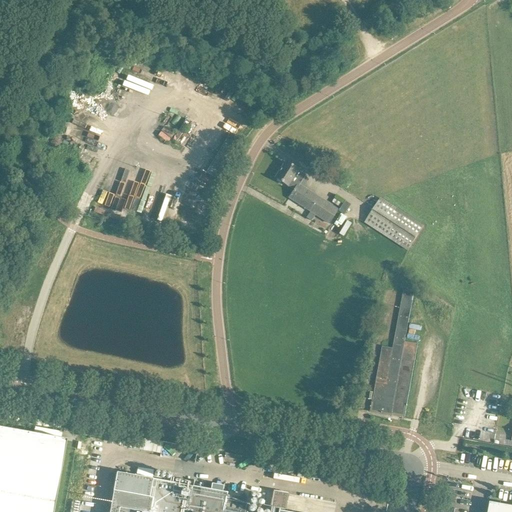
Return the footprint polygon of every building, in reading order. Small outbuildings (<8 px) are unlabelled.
[(180,79),(175,89),(186,96),(192,86),(180,79)] [(87,109),(85,117),(102,121),(104,113),(87,109)] [(168,142),(174,135),(165,128),(159,135),(168,142)] [(206,173),(216,179),(238,142),(228,136),(206,173)] [(297,170),(286,162),(275,178),(287,186),(287,185),(294,190),(289,198),(310,212),(306,218),(311,221),(315,215),(329,224),(338,210),(297,184),(297,185),(290,180),(297,170)] [(374,209),(365,223),(408,250),(423,227),(381,199),(374,209)] [(370,411),(370,412),(392,416),(392,415),(404,418),(418,344),(405,342),(414,292),(403,290),(393,349),(382,347),(372,402),(372,401),(370,411)] [(0,511),(52,511),(66,441),(0,428),(0,511)] [(131,436),(129,448),(160,453),(162,442),(131,436)] [(264,461),(262,469),(292,474),(293,467),(264,461)] [(139,476),(154,477),(154,468),(139,467),(139,476)] [(336,483),(338,474),(326,471),(324,481),(336,483)] [(284,511),(279,511),(279,509),(284,510),(287,494),(273,491),(270,508),(271,508),(270,511),(244,511),(247,504),(226,500),(227,493),(222,492),(210,490),(163,481),(116,473),(113,491),(114,491),(110,511),(284,511)] [(511,511),(511,506),(490,502),(488,511),(511,511)]
